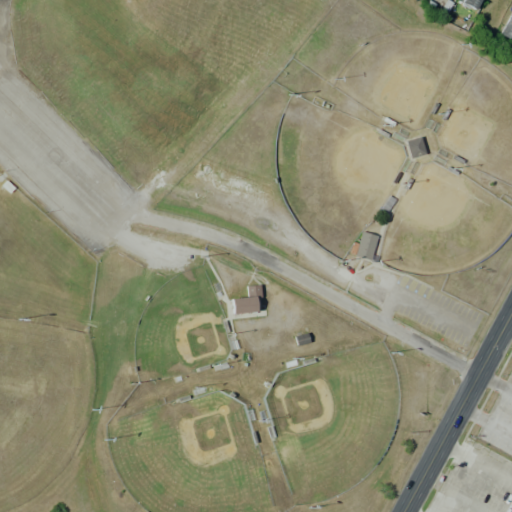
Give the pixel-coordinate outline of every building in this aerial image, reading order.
[(478,0),(472,11),(455,2),(456,0),(478,0)] [(510,10),(511,11),(511,41),(497,34),(510,10)] [(423,156),(408,160),(403,142),(418,138),(423,156)] [(355,230),(375,236),(368,260),(348,255),(355,230)] [(248,294),(247,286),(257,285),(260,311),(230,314),(228,297),(248,294)]
